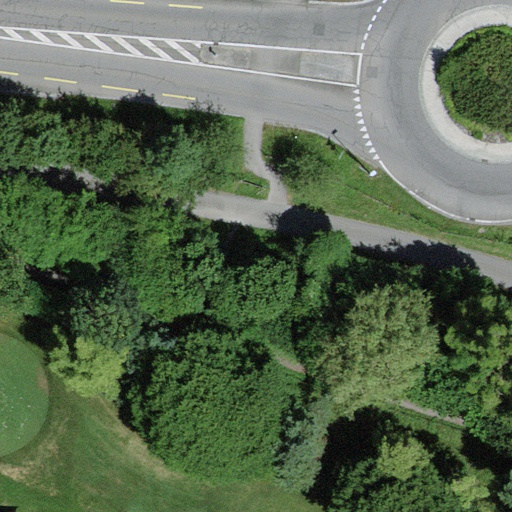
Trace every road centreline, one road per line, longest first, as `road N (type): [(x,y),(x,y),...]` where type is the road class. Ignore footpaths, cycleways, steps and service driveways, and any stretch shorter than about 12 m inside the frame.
road 1 (unknown): [(0,256),(287,365),(511,436)]
road 2 (secondary): [(0,56),(325,102),(410,145)]
road 3 (secondary): [(407,29),(321,35),(0,10)]
road 4 (secondary): [(407,29),(392,88),(410,145)]
